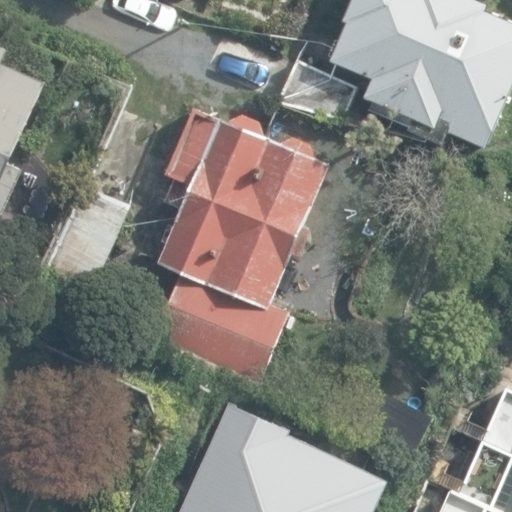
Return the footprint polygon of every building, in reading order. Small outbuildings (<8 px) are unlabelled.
[(511,137),(511,6),(495,0),(367,0),(339,78),(511,140),(511,137)] [(0,216),(62,79),(0,48),(0,216)] [(341,166),(202,113),(150,250),(288,303),(341,166)] [(125,200),(89,184),(60,248),(96,264),(125,200)] [(264,304),(186,274),(166,327),(244,357),(264,304)] [(485,430),(511,443),(511,378),(510,378),(485,430)] [(385,511),(402,469),(239,406),(198,511),(385,511)] [(511,443),(485,430),(461,481),(511,505),(511,443)] [(446,511),(511,511),(511,505),(461,481),(446,511)]
